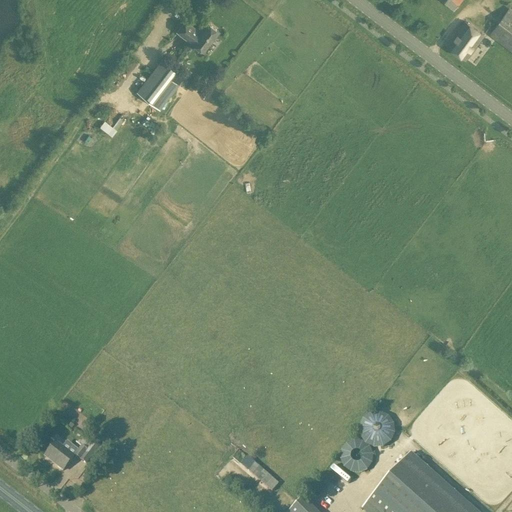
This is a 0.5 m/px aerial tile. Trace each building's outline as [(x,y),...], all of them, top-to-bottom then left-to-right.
[(442,0),(444,1),(442,3),(454,11),(461,0),(442,0)] [(511,9),(509,7),(489,34),(489,35),(511,52),(511,9)] [(218,31),(206,22),(198,31),(184,20),(176,31),(190,42),(202,52),(218,31)] [(448,46),(466,59),(484,35),(466,21),(448,46)] [(159,110),(185,76),(162,58),(136,92),(159,110)] [(104,120),(99,126),(111,135),(116,128),(104,120)] [(374,460),(373,448),(390,447),(394,435),(393,418),(381,413),(364,415),(360,425),(361,441),(346,443),(341,455),(342,469),(354,474),(368,472),(374,460)] [(103,450),(86,437),(80,445),(82,446),(74,456),(86,465),(95,453),(98,456),(103,450)] [(55,465),(54,466),(62,472),(73,458),(55,444),(45,456),(55,465)] [(476,511),(411,454),(362,509),(364,511),(476,511)] [(241,465),(273,492),(279,485),(248,458),(241,465)] [(316,511),(303,499),(290,511),(316,511)]
